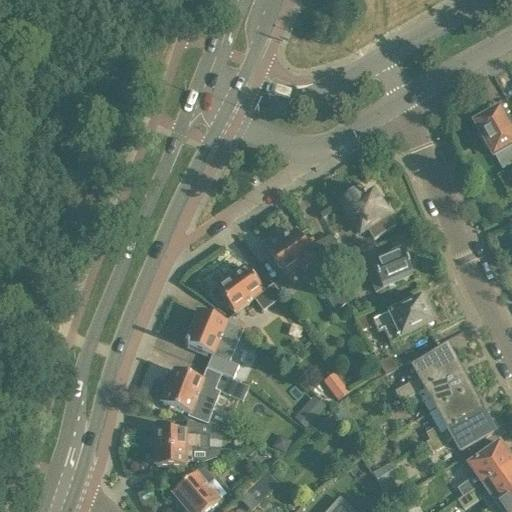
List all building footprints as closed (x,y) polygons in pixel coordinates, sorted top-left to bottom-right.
[(493,159),(494,158),(502,171),(511,165),(511,135),(499,112),(496,113),(493,112),(487,115),(487,118),(474,125),(493,159)] [(360,193),(341,205),(360,235),(366,231),(374,242),(396,228),(373,193),(364,199),(360,193)] [(310,237),(302,242),(297,235),(283,244),(278,236),(263,247),(285,279),(299,269),(303,274),(317,265),(309,253),(316,248),(315,245),(310,237)] [(316,248),(328,270),(345,262),(344,262),(331,236),(315,245),(316,248)] [(358,270),(364,268),(375,295),(414,279),(403,251),(383,260),(378,248),(344,262),(345,262),(328,270),(330,273),(346,265),(349,274),(358,271),(358,270)] [(245,270),(216,292),(219,295),(216,299),(221,305),(225,304),(234,316),(254,301),(263,313),(283,299),(273,286),(263,294),(245,270)] [(327,270),(319,273),(326,287),(334,283),(327,270)] [(383,331),(390,346),(384,349),(389,359),(379,364),(386,376),(437,348),(428,329),(433,326),(421,300),(373,322),(378,334),(383,331)] [(187,343),(185,349),(199,355),(200,353),(212,358),(219,341),(238,349),(248,336),(230,321),(226,325),(200,314),(192,332),(187,331),(183,339),(187,343)] [(361,333),(370,328),(365,317),(356,322),(361,333)] [(407,400),(425,391),(425,390),(459,372),(447,350),(413,369),(419,380),(395,393),(401,404),(407,400)] [(470,393),(459,372),(425,390),(425,391),(407,400),(411,408),(429,398),(437,411),(470,393)] [(162,407),(189,417),(188,420),(207,426),(213,411),(194,404),(203,384),(175,373),(174,376),(170,376),(168,377),(166,379),(166,381),(165,383),(166,386),(169,388),(168,391),(165,391),(162,392),(161,394),(160,396),(160,399),(161,402),(163,404),(162,407)] [(249,389),(219,376),(214,388),(244,401),(249,389)] [(335,376),(332,378),(320,387),(334,407),(349,396),(335,376)] [(448,432),(482,414),(470,393),(437,411),(429,416),(436,429),(426,434),(430,442),(441,436),(448,432)] [(332,412),(346,435),(357,429),(341,402),(332,412)] [(430,442),(435,452),(453,442),(460,453),(493,435),(492,433),(505,426),(496,409),(483,416),(482,414),(448,432),(441,436),(430,442)] [(313,420),(303,410),(293,420),(304,430),(313,420)] [(324,422),(315,431),(325,442),(334,434),(324,422)] [(156,452),(201,452),(201,438),(209,438),(211,429),(187,423),(185,433),(156,434),(156,435),(151,435),(151,450),(156,450),(156,452)] [(368,446),(357,429),(346,435),(357,453),(368,446)] [(276,441),(272,448),(284,455),(290,443),(282,439),(276,441)] [(463,498),(511,465),(511,462),(506,455),(507,452),(504,447),(502,448),(500,444),(468,466),(476,478),(469,483),(458,490),(463,498)] [(220,452),(201,452),(156,452),(156,470),(186,470),(186,464),(192,464),(192,463),(202,463),(202,459),(220,458),(220,452)] [(392,463),(372,475),(379,488),(399,476),(392,463)] [(495,506),(511,494),(511,465),(463,498),(458,502),(464,511),(475,505),(480,501),(479,500),(487,494),(495,506)] [(210,511),(231,495),(217,478),(214,480),(204,470),(173,497),(175,500),(173,502),(173,504),(173,506),(174,508),(176,510),(178,511),(181,510),(183,509),(186,511),(185,511),(210,511)] [(267,474),(256,484),(239,500),(249,511),(252,511),(279,487),(267,474)] [(239,500),(256,484),(249,475),(230,491),(239,500)] [(511,511),(511,494),(495,506),(499,511),(511,511)] [(327,511),(353,511),(339,499),(327,511)] [(385,511),(387,510),(376,501),(366,511),(385,511)]
